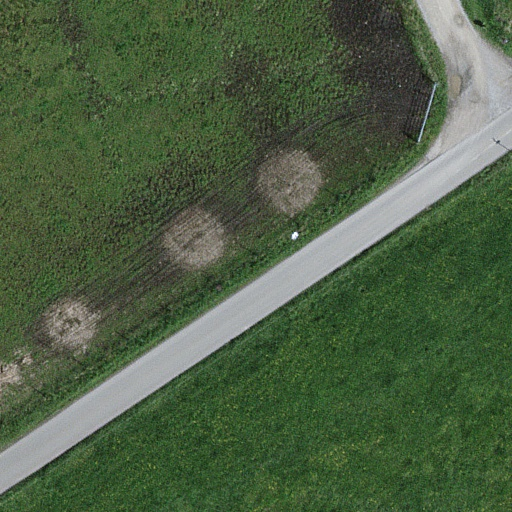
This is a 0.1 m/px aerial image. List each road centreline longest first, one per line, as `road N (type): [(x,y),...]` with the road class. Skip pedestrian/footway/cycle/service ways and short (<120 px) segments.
road 1 (unclassified): [(511,134),(0,474)]
road 2 (track): [(444,0),(506,137)]
